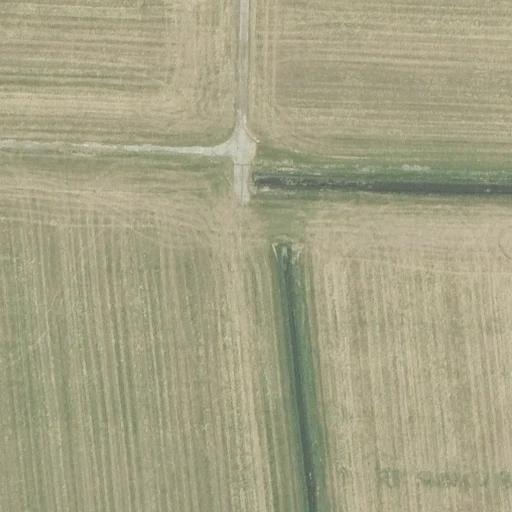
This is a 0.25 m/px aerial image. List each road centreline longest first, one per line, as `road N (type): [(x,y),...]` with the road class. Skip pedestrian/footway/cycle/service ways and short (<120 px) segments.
road 1 (track): [(240,153),(0,143)]
road 2 (track): [(244,0),(240,199)]
